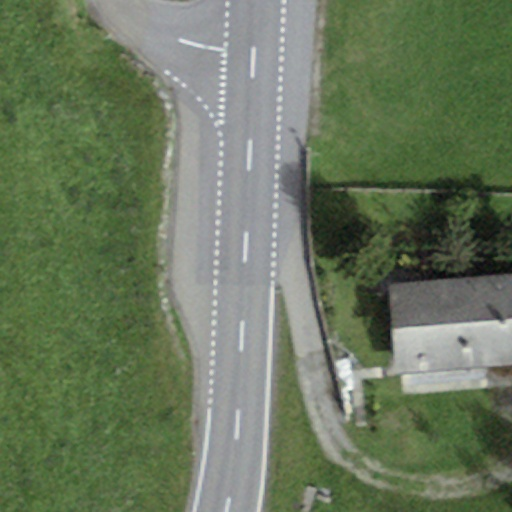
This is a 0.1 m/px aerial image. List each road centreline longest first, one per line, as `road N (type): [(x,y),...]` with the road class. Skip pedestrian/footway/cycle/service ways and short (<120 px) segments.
road 1 (track): [(251,49),(280,159),(317,402),(330,437),(376,475),(428,488),(462,486),(511,462)]
road 2 (secondary): [(251,49),(225,511)]
road 3 (residential): [(123,0),(163,32),(251,49)]
